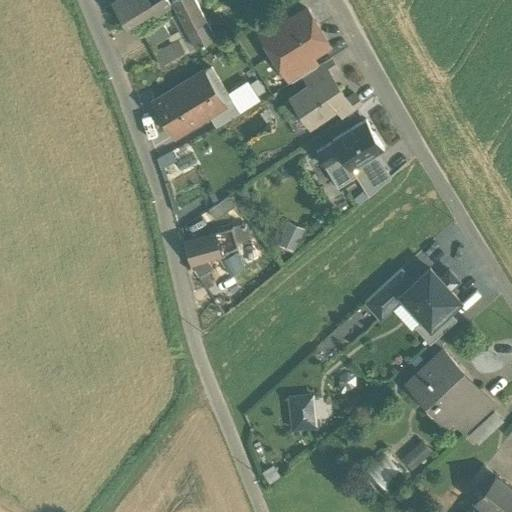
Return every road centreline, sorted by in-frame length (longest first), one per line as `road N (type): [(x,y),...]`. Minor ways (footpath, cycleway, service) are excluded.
road 1 (residential): [(94,0),(171,211),(209,366),(268,511)]
road 2 (residential): [(511,295),(339,0)]
road 3 (track): [(227,411),(200,421),(127,511)]
